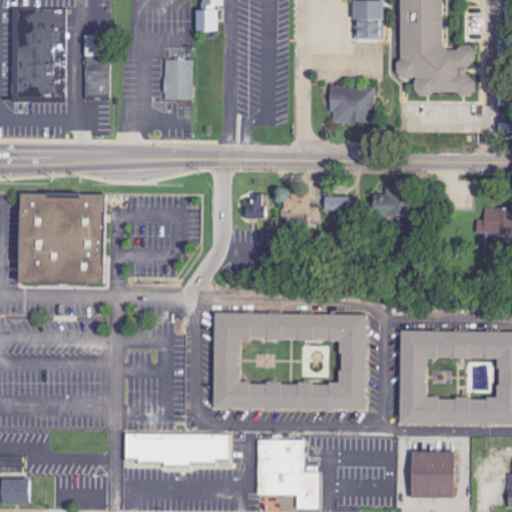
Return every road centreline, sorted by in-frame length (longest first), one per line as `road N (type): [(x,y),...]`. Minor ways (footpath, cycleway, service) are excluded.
road 1 (tertiary): [(0,156),(511,163)]
road 2 (residential): [(224,160),(223,244),(197,303)]
